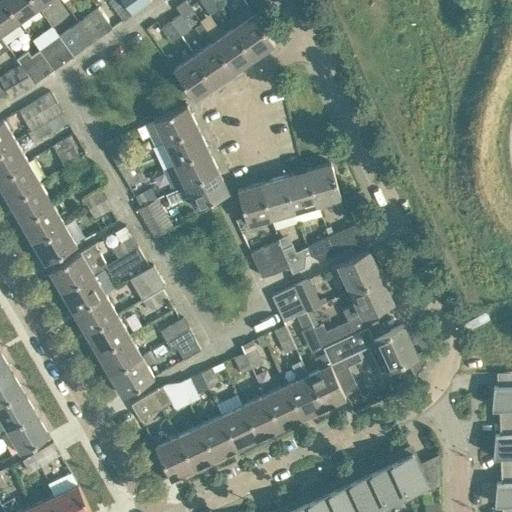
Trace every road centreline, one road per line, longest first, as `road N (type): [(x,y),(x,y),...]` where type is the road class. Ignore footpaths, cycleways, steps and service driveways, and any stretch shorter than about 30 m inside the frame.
road 1 (residential): [(428,386),(447,322),(436,287),(311,38)]
road 2 (residential): [(152,511),(0,245)]
road 3 (residential): [(428,386),(183,511)]
road 4 (unknown): [(0,114),(175,0)]
road 5 (residential): [(239,162),(218,107),(311,38)]
road 6 (residential): [(459,511),(451,423),(428,386)]
